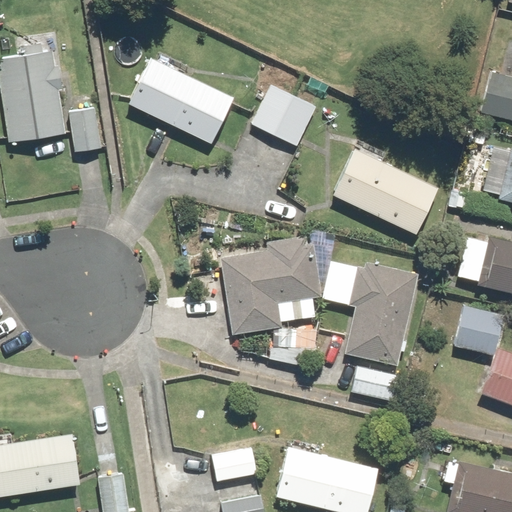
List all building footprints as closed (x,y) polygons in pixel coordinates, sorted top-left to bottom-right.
[(55,49),(0,57),(0,68),(11,140),(68,132),(55,49)] [(154,53),(131,102),(213,141),(236,92),(154,53)] [(511,76),(491,71),(482,109),(511,116),(511,76)] [(318,106),(272,82),(250,123),(296,147),(318,106)] [(95,94),(69,97),(76,150),(102,146),(95,94)] [(441,182),(357,145),(335,193),(419,231),(441,182)] [(511,146),(500,195),(511,198),(511,146)] [(269,247),(223,255),(235,332),(285,324),(281,301),(323,295),(314,233),(267,240),(269,247)] [(511,238),(491,233),(480,281),(511,288),(511,238)] [(420,270),(367,259),(366,264),(359,262),(350,303),(357,305),(347,351),(399,363),(420,270)] [(503,314),(465,304),(455,345),(493,355),(503,314)] [(511,348),(500,344),(482,390),(511,400),(511,348)] [(400,372),(357,364),(353,387),(396,396),(400,372)] [(0,439),(0,493),(81,481),(73,429),(0,439)] [(367,511),(380,465),(289,442),(276,494),(350,511),(367,511)] [(254,443),(212,450),(217,480),(259,473),(254,443)] [(511,511),(511,469),(460,457),(448,511),(449,511),(511,511)] [(129,511),(126,469),(99,471),(103,511),(129,511)] [(219,501),(221,511),(267,511),(264,493),(219,501)]
